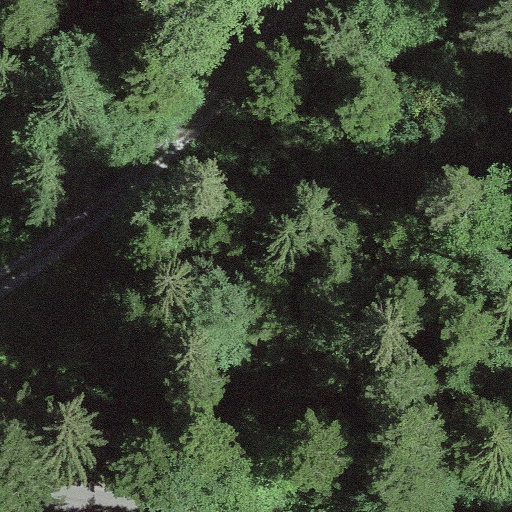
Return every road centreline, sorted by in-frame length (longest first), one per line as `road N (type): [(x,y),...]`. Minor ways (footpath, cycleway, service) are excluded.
road 1 (track): [(306,0),(135,187),(0,294)]
road 2 (unclassified): [(128,511),(45,489),(0,489)]
